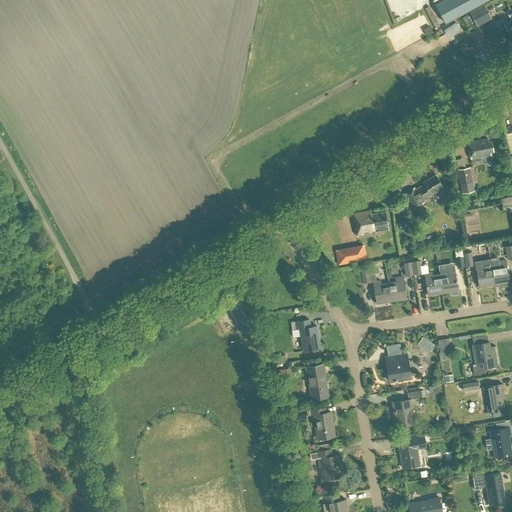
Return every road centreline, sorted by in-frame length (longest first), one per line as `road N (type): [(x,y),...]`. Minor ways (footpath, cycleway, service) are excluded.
road 1 (unclassified): [(278,218),(511,72)]
road 2 (residential): [(378,511),(348,330)]
road 3 (residential): [(511,307),(348,330)]
road 4 (track): [(72,348),(184,278)]
road 5 (residential): [(348,330),(278,218)]
